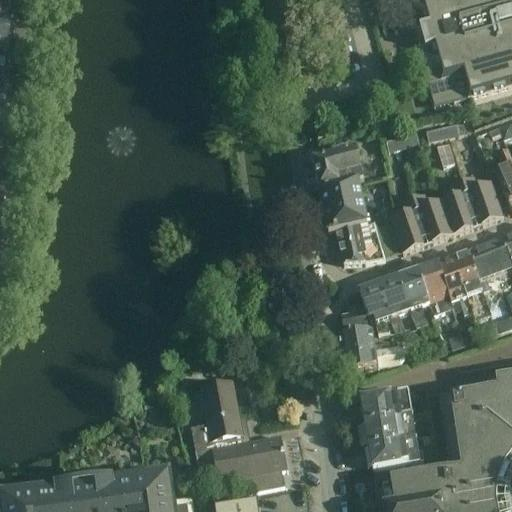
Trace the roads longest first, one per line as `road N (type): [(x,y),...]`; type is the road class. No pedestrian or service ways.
road 1 (residential): [(332,511),(303,213)]
road 2 (residential): [(511,230),(368,280),(345,280),(325,263),(303,213)]
road 3 (residential): [(0,229),(24,0)]
road 4 (residential): [(303,213),(269,0)]
